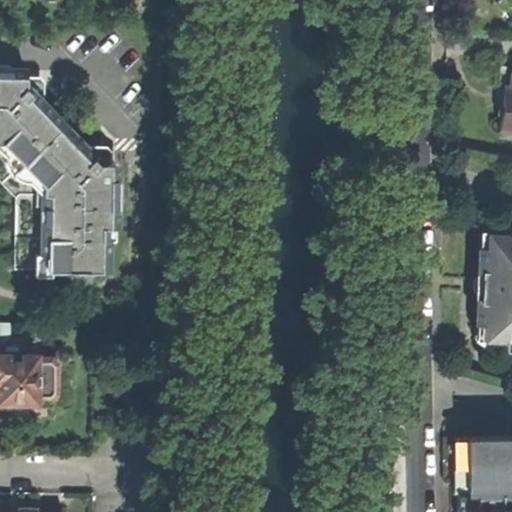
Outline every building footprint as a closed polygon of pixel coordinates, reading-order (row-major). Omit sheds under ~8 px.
[(511,88),(511,78),(511,66),(498,65),(496,86),(504,87),(511,88)] [(0,140),(1,141),(41,184),(42,193),(43,193),(43,254),(45,254),(45,269),(67,270),(67,276),(86,276),(86,270),(105,270),(105,224),(114,224),(114,208),(105,208),(105,198),(114,198),(114,163),(109,163),(108,154),(104,149),(100,145),(82,146),(42,105),(41,83),(38,80),(34,76),(24,76),(24,70),(0,69),(0,140)] [(511,78),(511,88),(510,103),(502,102),(500,129),(511,130),(511,78)] [(510,103),(511,88),(504,87),(503,94),(502,102),(510,103)] [(511,222),(508,222),(508,231),(489,231),(488,245),(480,244),(479,270),(478,296),(477,322),(485,322),(484,337),(503,337),(502,347),(511,347),(511,222)] [(478,244),(480,244),(488,245),(489,231),(489,229),(478,229),(478,244)] [(484,338),(484,337),(485,322),(477,322),(475,322),(475,338),(484,338)] [(52,400),(58,394),(58,363),(51,355),(36,355),(36,353),(0,353),(0,403),(20,403),(36,403),(36,400),(52,400)] [(511,511),(511,433),(454,436),(455,466),(465,466),(466,492),(456,492),(456,511),(511,511)] [(451,492),(456,492),(466,492),(465,466),(455,466),(450,466),(450,482),(451,492)]
